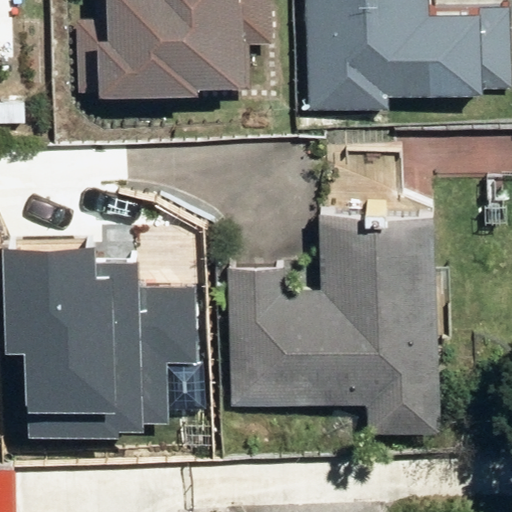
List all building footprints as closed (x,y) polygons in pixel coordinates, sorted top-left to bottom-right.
[(287,17),(287,0),(107,0),(107,6),(124,6),(121,72),(223,76),(224,64),(270,66),(272,17),(287,17)] [(511,0),(319,0),(315,99),(405,102),(406,83),(511,86),(511,0)] [(461,423),(463,188),(339,187),(339,273),(304,273),(304,253),(247,252),(246,396),(381,397),(381,423),(461,423)] [(34,232),(0,231),(0,375),(35,376),(36,333),(59,334),(59,246),(34,246),(34,232)] [(0,511),(38,511),(37,456),(0,456),(0,511)]
